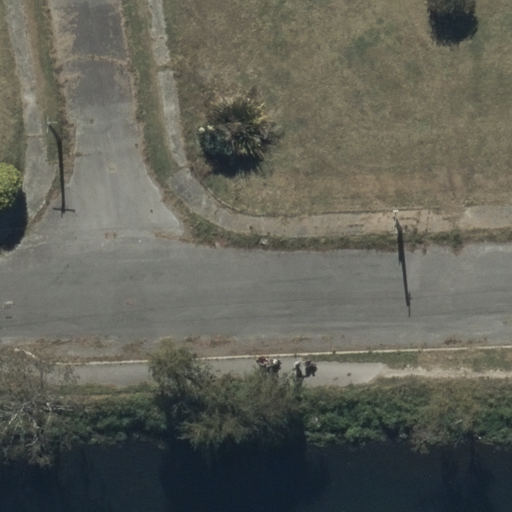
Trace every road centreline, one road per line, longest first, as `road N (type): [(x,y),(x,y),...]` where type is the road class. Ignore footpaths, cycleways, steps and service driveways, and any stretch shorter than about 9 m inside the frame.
road 1 (track): [(0,307),(511,287)]
road 2 (track): [(114,301),(75,0)]
